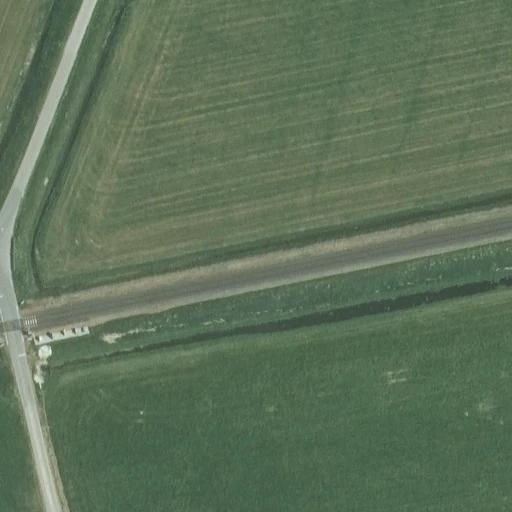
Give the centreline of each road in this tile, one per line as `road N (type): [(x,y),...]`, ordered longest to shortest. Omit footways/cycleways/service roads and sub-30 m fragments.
road 1 (unclassified): [(91,0),(0,231)]
road 2 (unclassified): [(54,511),(0,275)]
